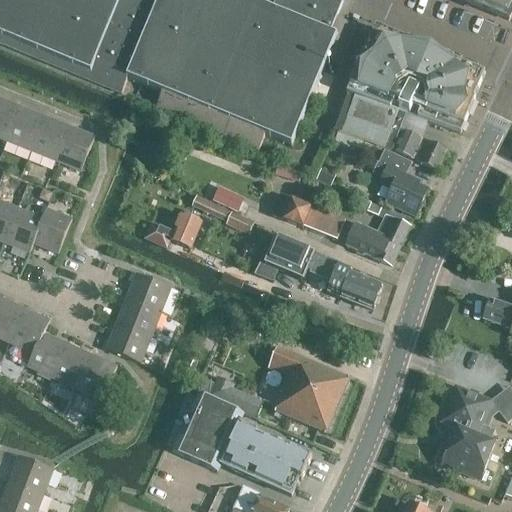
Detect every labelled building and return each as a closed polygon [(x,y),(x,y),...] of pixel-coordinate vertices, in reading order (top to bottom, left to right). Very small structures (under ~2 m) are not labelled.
[(266,137),(292,148),(328,61),(340,65),(355,29),(344,24),(353,2),(347,0),(0,0),(0,45),(120,95),(127,80),(164,95),(156,110),(259,153),(266,137)] [(511,0),(458,0),(510,22),(511,15),(511,0)] [(405,41),(377,30),(362,66),(361,66),(349,95),(348,99),(389,115),(399,119),(404,121),(409,123),(420,127),(462,143),(463,140),(474,111),(474,110),(488,74),(457,62),(458,59),(406,39),(405,41)] [(385,150),(392,153),(400,132),(404,121),(399,119),(389,115),(348,99),(335,131),(385,150)] [(0,100),(0,141),(6,144),(20,109),(0,100)] [(6,144),(31,154),(45,119),(20,109),(6,144)] [(45,119),(31,154),(56,164),(70,129),(45,119)] [(95,139),(70,129),(56,164),(82,174),(86,164),(95,139)] [(422,141),(400,132),(392,153),(414,162),(438,172),(447,152),(422,141)] [(392,191),(385,205),(416,219),(429,191),(414,185),(416,182),(407,177),(414,162),(392,153),(385,150),(379,164),(378,164),(373,174),(383,178),(380,186),(392,191)] [(246,203),(221,191),(215,204),(240,216),(246,203)] [(338,243),(346,223),(313,210),(293,201),(294,201),(281,196),(272,217),(284,222),(338,243)] [(384,221),(378,234),(403,246),(411,229),(402,224),(405,220),(363,201),(359,209),(379,218),(384,221)] [(0,243),(5,246),(19,210),(0,202),(0,243)] [(5,246),(29,256),(30,256),(34,247),(33,246),(43,220),(19,210),(5,246)] [(33,246),(34,247),(59,257),(73,221),(47,211),(43,220),(33,246)] [(255,225),(232,214),(226,227),(249,237),(255,225)] [(181,219),(174,235),(168,250),(189,260),(202,228),(181,219)] [(152,225),(146,241),(168,250),(174,235),(152,225)] [(363,259),(364,257),(392,269),(403,246),(378,234),(357,225),(346,248),(358,254),(357,256),(363,259)] [(304,283),(307,276),(315,255),(277,239),(265,266),(260,278),(274,283),(279,272),(304,283)] [(315,255),(307,276),(329,286),(328,290),(342,296),(344,292),(347,285),(334,280),(339,266),(315,255)] [(137,277),(126,302),(162,316),(172,291),(137,277)] [(350,278),(347,285),(344,292),(342,296),(341,299),(374,312),(382,291),(350,278)] [(0,341),(10,346),(25,311),(1,300),(0,302),(0,341)] [(126,302),(116,327),(152,341),(162,316),(126,302)] [(511,337),(511,308),(492,302),(485,322),(511,331),(511,336),(511,337)] [(25,311),(10,346),(33,357),(34,357),(44,335),(45,335),(51,323),(25,311)] [(106,352),(125,360),(142,367),(152,341),(116,327),(106,352)] [(68,346),(45,335),(44,335),(34,357),(33,357),(27,369),(52,381),(68,346)] [(256,340),(249,357),(290,374),(274,414),(327,436),(351,381),(256,340)] [(93,357),(68,346),(52,381),(77,392),(93,357)] [(93,357),(77,392),(102,403),(118,369),(93,357)] [(495,445),(491,443),(496,432),(482,427),(492,403),(456,389),(442,425),(458,431),(443,468),(480,483),(495,445)] [(172,453),(199,466),(216,473),(219,465),(242,415),(198,395),(172,453)] [(511,411),(503,418),(508,425),(511,422),(511,411)] [(312,459),(255,433),(259,422),(242,415),(219,465),(292,498),(299,482),(302,483),(312,459)] [(9,484),(44,498),(54,472),(19,459),(9,484)] [(0,509),(7,511),(39,511),(44,498),(9,484),(0,507),(0,509)] [(287,511),(289,510),(255,495),(243,489),(232,511),(287,511)]
